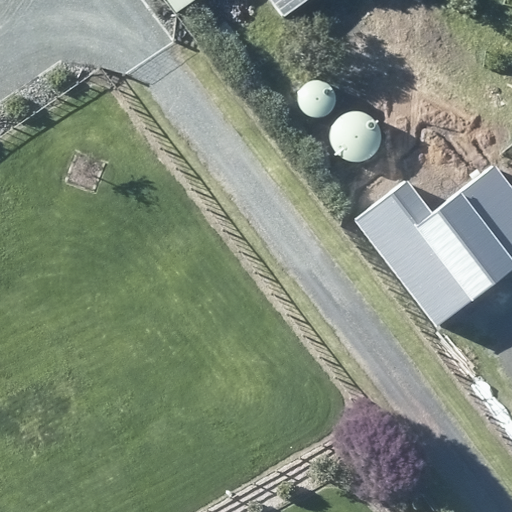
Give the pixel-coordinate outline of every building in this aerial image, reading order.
[(268,0),(276,11),(290,0),(268,0)] [(387,90),(322,142),(344,170),(409,118),(387,90)] [(511,113),(501,99),(459,131),(486,167),(511,147),(511,113)] [(511,214),(473,168),(396,232),(446,293),(511,239),(511,214)] [(221,267),(260,323),(317,282),(277,227),(221,267)]
